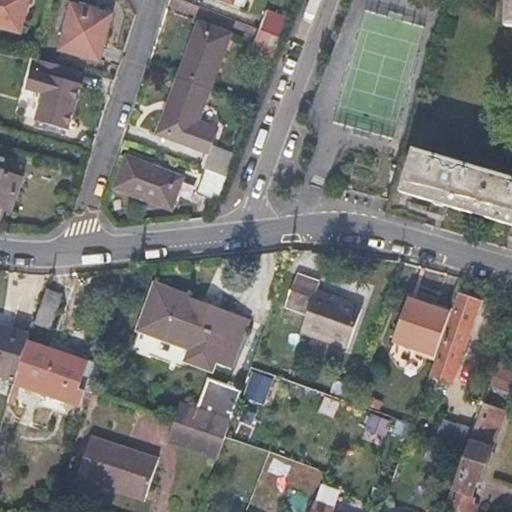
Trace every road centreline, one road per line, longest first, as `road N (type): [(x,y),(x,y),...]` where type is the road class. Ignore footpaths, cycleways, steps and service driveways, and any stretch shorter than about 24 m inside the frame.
road 1 (residential): [(245,236),(351,225),(511,274)]
road 2 (residential): [(156,0),(70,252)]
road 3 (residential): [(245,236),(332,0)]
road 4 (residential): [(70,252),(245,236)]
